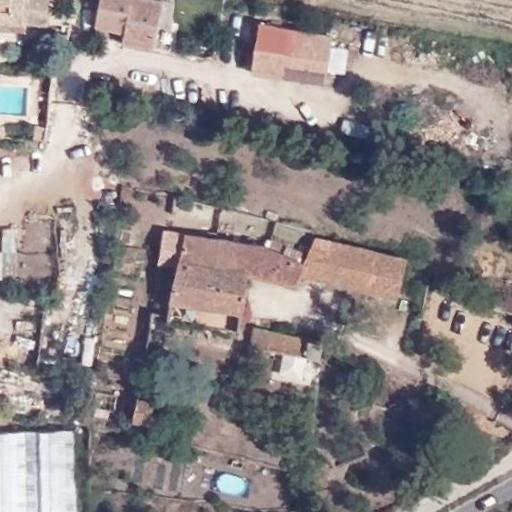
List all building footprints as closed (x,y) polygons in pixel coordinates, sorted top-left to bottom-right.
[(0,0),(0,20),(43,24),(44,0),(0,0)] [(153,51),(163,2),(153,0),(98,0),(91,37),(153,51)] [(327,73),(345,75),(348,39),(256,30),(251,80),(325,87),(327,73)] [(343,119),(339,133),(364,139),(367,126),(343,119)] [(178,264),(183,233),(168,231),(163,263),(178,264)] [(238,274),(243,244),(183,233),(178,264),(173,298),(242,310),(248,275),(238,274)] [(271,236),(266,248),(289,256),(293,246),(271,236)] [(400,297),(409,258),(338,240),(328,279),(400,297)] [(266,248),(243,244),(238,274),(248,275),(303,284),(308,265),(289,256),(266,248)] [(255,322),(252,343),(287,349),(311,354),(323,356),(325,338),(255,322)] [(311,354),(287,349),(282,368),(306,375),(311,354)] [(133,431),(150,433),(154,399),(139,396),(133,431)] [(0,511),(77,511),(74,420),(0,426),(0,511)]
